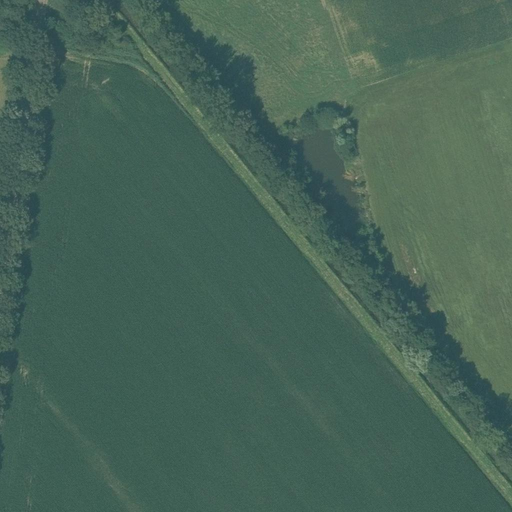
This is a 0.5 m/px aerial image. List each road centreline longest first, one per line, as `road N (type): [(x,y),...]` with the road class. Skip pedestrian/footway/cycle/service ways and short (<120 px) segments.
road 1 (tertiary): [(0,251),(40,0)]
road 2 (track): [(132,511),(0,351)]
